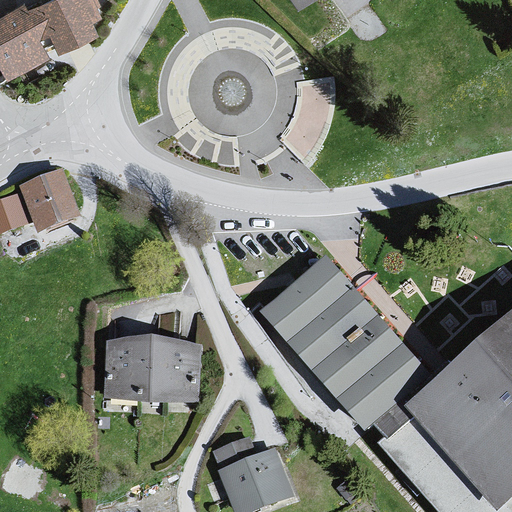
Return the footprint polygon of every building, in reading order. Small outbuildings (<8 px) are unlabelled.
[(20,0),(0,11),(0,70),(5,79),(99,28),(92,15),(100,11),(94,0),(40,0),(25,8),(20,0)] [(302,0),(309,9),(323,0),(302,0)] [(72,180),(31,196),(46,246),(93,230),(72,180)] [(433,378),(324,254),(259,311),(366,431),(374,424),(384,436),(377,442),(438,511),(511,511),(511,495),(495,510),(403,405),(433,378)] [(511,310),(433,378),(403,405),(495,510),(511,495),(511,310)] [(210,354),(115,352),(110,415),(207,416),(210,354)] [(303,511),(280,456),(227,477),(238,511),(303,511)]
